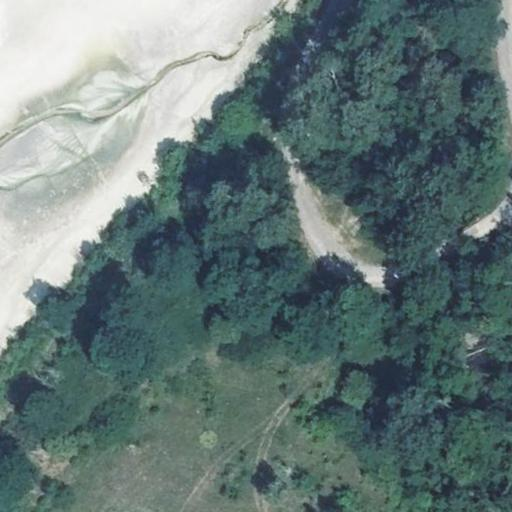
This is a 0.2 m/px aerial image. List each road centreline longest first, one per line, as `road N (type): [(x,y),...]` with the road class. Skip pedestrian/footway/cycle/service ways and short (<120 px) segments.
road 1 (track): [(511,181),(464,242),(383,270),(346,267),(301,188),(287,137),(304,67),(344,0)]
road 2 (track): [(501,0),(511,145)]
